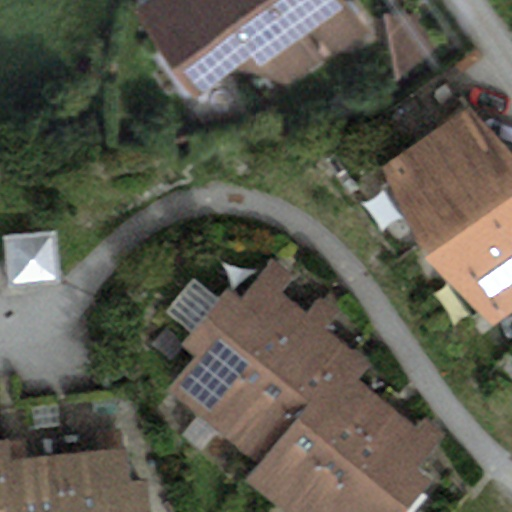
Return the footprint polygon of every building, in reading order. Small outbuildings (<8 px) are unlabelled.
[(141,0),(199,78),(236,51),(287,77),(364,20),(348,0),(141,0)] [(414,11),(385,8),(396,72),(435,45),(414,11)] [(511,168),(477,115),(384,175),(489,337),(511,321),(511,168)] [(59,233),(5,236),(7,284),(62,281),(59,233)] [(211,426),(302,314),(278,296),(293,277),(271,260),(239,299),(227,289),(181,346),(196,358),(169,392),(211,426)] [(342,371),(354,356),(323,331),(338,312),(321,298),(305,317),(302,314),(211,426),(264,468),(342,371)] [(162,327),(149,344),(165,357),(179,339),(162,327)] [(290,511),(311,511),(393,412),(342,371),(264,468),(251,481),(290,511)] [(393,412),(311,511),(406,511),(433,480),(420,470),(448,435),(427,419),(417,432),(393,412)] [(8,511),(4,459),(2,443),(0,443),(0,511),(8,511)] [(125,448),(70,453),(74,511),(148,511),(146,479),(128,481),(125,448)] [(74,511),(70,453),(4,459),(8,511),(74,511)]
